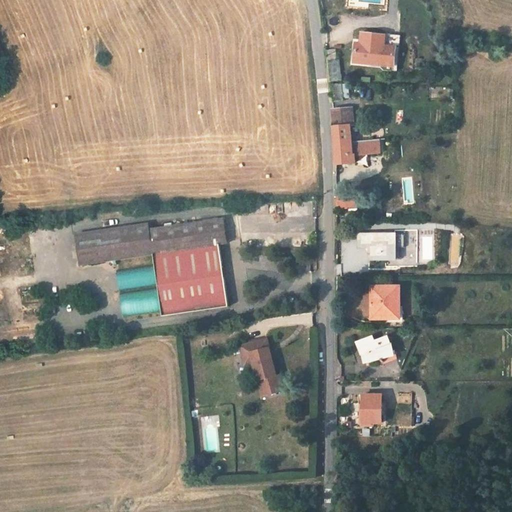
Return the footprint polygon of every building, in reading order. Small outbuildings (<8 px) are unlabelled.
[(379,44),(384,45),(385,34),(360,32),(359,42),(365,43),(379,44)] [(365,48),(365,43),(359,42),(354,42),(352,53),(362,54),(362,48),(365,48)] [(392,67),(393,58),(378,56),(379,44),(365,43),(365,48),(362,48),(362,54),(352,53),(351,63),(392,67)] [(378,56),(393,58),(395,46),(384,45),(379,44),(378,56)] [(341,79),(338,59),(335,60),(328,61),(331,80),(341,79)] [(341,99),(339,86),(332,86),(334,99),(341,99)] [(350,125),(349,108),(332,109),(335,143),(347,142),(346,126),(350,125)] [(349,155),(354,155),(379,152),(378,139),(347,142),(349,155)] [(355,162),(354,155),(349,155),(347,142),(335,143),(336,163),(355,162)] [(355,208),(354,196),(334,197),(334,211),(344,211),(344,208),(355,208)] [(223,298),(213,236),(220,235),(217,212),(142,223),(141,216),(69,227),(74,257),(115,251),(151,246),(161,307),(223,298)] [(386,258),(386,234),(365,233),(365,246),(368,246),(368,258),(386,258)] [(395,259),(396,235),(386,234),(386,258),(395,259)] [(161,307),(151,246),(115,251),(124,313),(161,307)] [(399,321),(398,288),(370,288),(370,321),(399,321)] [(390,346),(384,329),(370,335),(368,330),(352,337),(359,354),(376,348),(377,351),(390,346)] [(273,368),(261,331),(236,339),(242,357),(249,355),(254,374),(258,373),(263,387),(281,381),(276,367),(273,368)] [(263,387),(258,373),(254,374),(259,388),(263,387)] [(404,416),(403,388),(359,389),(360,416),(404,416)]
